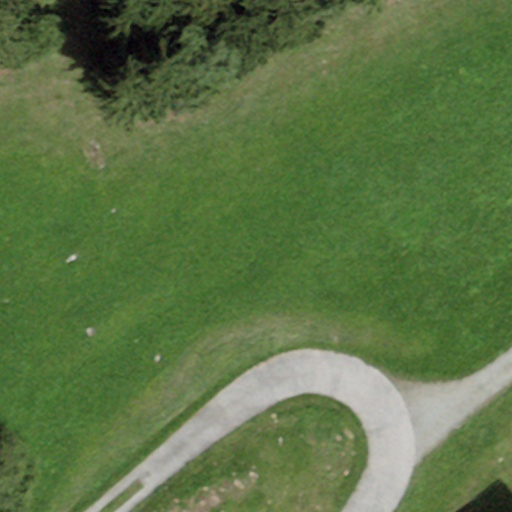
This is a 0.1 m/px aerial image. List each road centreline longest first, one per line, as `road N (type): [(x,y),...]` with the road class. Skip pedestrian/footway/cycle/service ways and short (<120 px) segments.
road 1 (track): [(369,511),(383,486),(384,424),(348,381),(317,373),(288,376),(246,397),(108,511)]
road 2 (track): [(384,424),(454,404),(511,367)]
